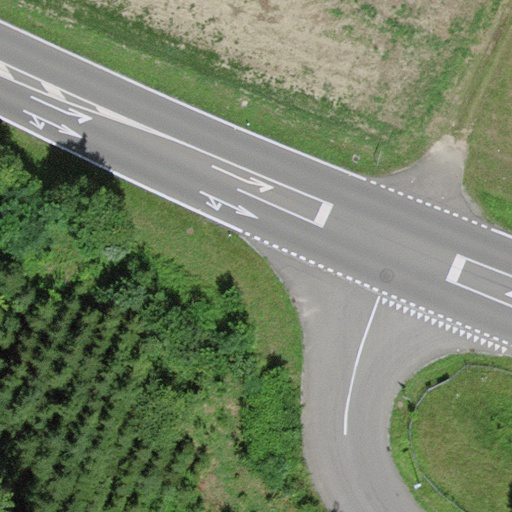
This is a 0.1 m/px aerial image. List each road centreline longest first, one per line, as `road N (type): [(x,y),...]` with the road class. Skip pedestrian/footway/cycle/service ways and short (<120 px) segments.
road 1 (primary): [(398,246),(0,81)]
road 2 (residential): [(395,511),(361,477),(342,389),(398,246)]
road 3 (track): [(398,246),(489,79)]
road 4 (primary): [(511,291),(398,246)]
